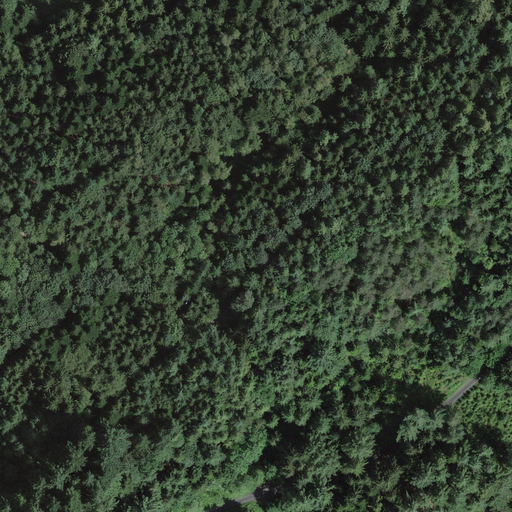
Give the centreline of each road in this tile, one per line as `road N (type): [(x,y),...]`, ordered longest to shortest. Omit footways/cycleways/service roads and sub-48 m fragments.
road 1 (track): [(511,42),(432,121),(322,203),(210,328),(182,337),(0,500)]
road 2 (track): [(0,226),(59,247),(229,336),(256,364),(265,386),(269,511)]
road 3 (track): [(0,224),(336,0)]
road 4 (unclassified): [(217,511),(402,439),(511,348)]
